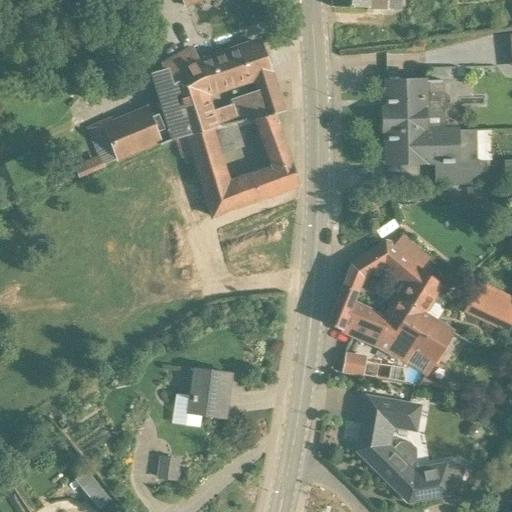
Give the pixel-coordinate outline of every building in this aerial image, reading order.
[(179,0),(183,8),(186,7),(202,0),(179,0)] [(331,0),(331,9),(387,10),(386,0),(331,0)] [(190,49),(161,66),(177,123),(169,126),(174,141),(223,128),(254,117),(256,121),(275,115),(281,113),(274,87),(268,70),(259,44),(199,65),(190,49)] [(456,104),(471,94),(461,79),(446,89),(456,104)] [(424,85),(424,84),(387,84),(387,102),(389,102),(389,111),(383,111),(383,125),(424,125),(424,133),(443,133),(443,116),(447,111),(448,106),(447,101),(443,97),(443,85),(424,85)] [(147,112),(108,128),(106,129),(104,124),(89,130),(104,166),(159,143),(147,112)] [(299,186),(281,133),(275,115),(256,121),(272,170),(228,185),(210,132),(223,128),(174,141),(180,160),(190,157),(210,218),(299,186)] [(424,133),(424,125),(383,125),(383,134),(387,134),(387,166),(424,166),(424,161),(436,160),(436,186),(482,186),(482,164),(474,164),(474,133),(443,133),(424,133)] [(35,181),(37,180),(26,156),(5,165),(15,190),(35,181)] [(489,205),(488,188),(471,188),(471,206),(489,205)] [(361,280),(381,267),(406,288),(399,301),(417,313),(417,314),(451,334),(452,332),(426,316),(443,288),(421,270),(430,259),(404,238),(393,249),(387,244),(350,268),(347,274),(361,280)] [(383,316),(353,303),(351,306),(386,322),(377,347),(402,357),(400,359),(426,375),(433,363),(435,365),(447,347),(444,345),(451,334),(417,314),(417,313),(399,301),(406,288),(381,267),(383,272),(402,286),(383,316)] [(327,326),(334,328),(342,331),(341,333),(377,347),(386,322),(351,306),(353,303),(352,302),(361,280),(347,274),(327,326)] [(464,312),(489,324),(508,332),(511,322),(511,299),(499,294),(477,284),(473,293),(464,312)] [(363,378),(365,364),(343,361),(341,374),(363,378)] [(223,419),(226,402),(215,400),(219,374),(196,371),(190,415),(223,419)] [(449,496),(451,495),(458,494),(464,471),(457,466),(445,468),(444,468),(412,474),(408,469),(415,462),(416,451),(409,445),(399,445),(391,452),(387,448),(390,428),(415,432),(419,409),(366,399),(357,453),(407,504),(449,496)] [(177,483),(179,460),(159,458),(156,480),(177,483)] [(85,472),(76,480),(74,482),(100,511),(101,510),(110,502),(85,472)]
